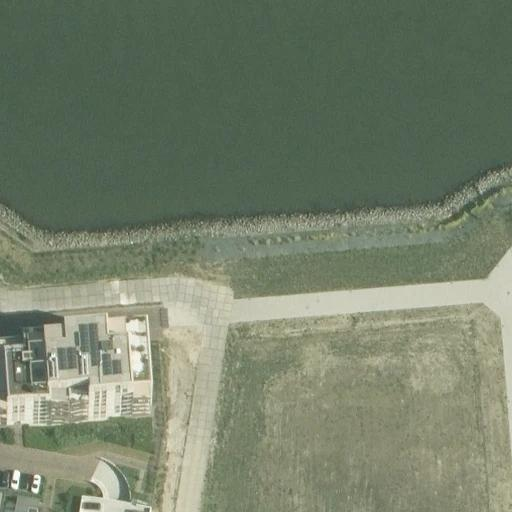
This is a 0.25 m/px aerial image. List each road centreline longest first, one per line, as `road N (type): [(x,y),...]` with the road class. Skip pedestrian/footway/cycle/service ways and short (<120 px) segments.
road 1 (residential): [(214,315),(509,291)]
road 2 (residential): [(214,315),(0,331)]
